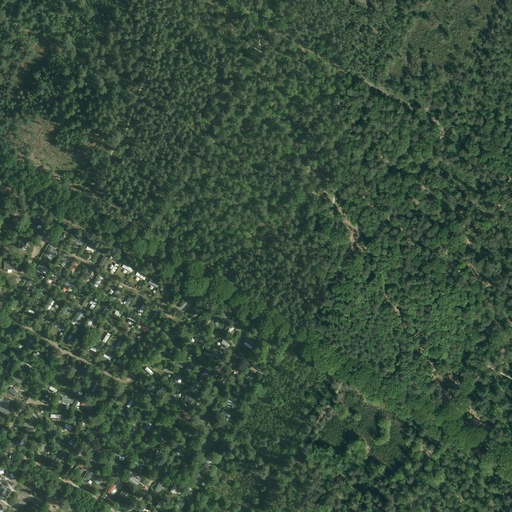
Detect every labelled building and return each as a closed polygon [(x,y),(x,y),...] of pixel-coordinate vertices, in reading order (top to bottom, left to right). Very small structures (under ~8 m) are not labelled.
[(11,218),(4,223),(7,229),(11,226),(12,228),(16,226),(15,224),(11,218)] [(66,236),(69,237),(71,233),(62,227),(61,230),(67,234),(66,236)] [(86,242),(76,236),(74,239),(84,245),(86,242)] [(90,244),(88,247),(96,252),(98,250),(90,244)] [(44,255),(47,258),(54,248),(50,246),(44,255)] [(63,253),(58,262),(61,264),(67,255),(63,253)] [(99,265),(103,267),(108,259),(105,257),(99,265)] [(74,272),(79,264),(76,262),(70,270),(74,272)] [(116,263),(112,269),(111,269),(109,271),(113,274),(119,265),(116,263)] [(90,270),(89,269),(83,278),(87,281),(92,271),(91,271),(91,270),(90,270)] [(27,280),(21,290),(25,292),(31,283),(27,280)] [(172,292),(162,286),(161,289),(170,295),(172,292)] [(40,289),(35,296),(39,298),(43,291),(40,289)] [(89,306),(93,309),(98,299),(95,297),(89,306)] [(180,305),(182,307),(189,301),(186,298),(180,305)] [(51,299),(45,307),(49,310),(54,301),(51,299)] [(138,311),(142,313),(146,305),(142,303),(138,311)] [(66,304),(61,313),(64,315),(69,306),(66,304)] [(31,313),(32,312),(36,314),(38,310),(30,306),(27,311),(31,313)] [(100,314),(104,317),(108,309),(105,306),(100,314)] [(150,319),(153,321),(159,312),(155,310),(150,319)] [(79,311),(73,320),(77,323),(83,313),(79,311)] [(128,313),(126,317),(135,322),(137,319),(128,313)] [(94,319),(90,317),(85,326),(89,328),(94,319)] [(140,321),(138,324),(147,330),(149,326),(140,321)] [(102,340),(105,342),(111,334),(107,331),(102,340)] [(197,331),(195,336),(203,340),(206,336),(197,331)] [(70,346),(76,337),(73,335),(67,343),(70,346)] [(254,343),(247,337),(245,340),(251,345),(254,343)] [(123,340),(120,338),(115,346),(118,348),(123,340)] [(102,347),(92,342),(90,345),(100,351),(102,347)] [(115,354),(105,348),(103,352),(112,358),(115,354)] [(127,362),(118,357),(116,361),(125,365),(127,362)] [(264,369),(255,362),(252,365),(261,372),(264,369)] [(191,365),(183,373),(186,376),(194,368),(191,365)] [(151,375),(153,373),(146,366),(144,369),(151,375)] [(55,373),(53,376),(64,382),(66,379),(55,373)] [(177,373),(172,381),(176,383),(181,375),(177,373)] [(13,374),(11,376),(18,382),(21,379),(13,374)] [(146,388),(149,390),(156,383),(153,380),(146,388)] [(0,397),(0,402),(7,407),(9,403),(0,397)] [(40,399),(37,402),(45,408),(47,404),(40,399)] [(93,404),(82,399),(80,403),(91,408),(93,404)] [(238,404),(228,399),(226,403),(236,408),(238,404)] [(231,415),(221,408),(219,411),(229,418),(231,415)] [(208,422),(210,418),(200,413),(198,416),(208,422)] [(146,420),(142,428),(147,430),(150,422),(146,420)] [(218,420),(216,423),(224,429),(226,426),(218,420)] [(33,426),(24,421),(22,425),(31,430),(33,426)] [(20,433),(14,441),(18,444),(24,436),(20,433)] [(204,437),(202,441),(211,447),(213,443),(204,437)] [(71,439),(68,442),(74,448),(77,445),(71,439)] [(146,440),(140,450),(143,452),(149,442),(146,440)] [(41,442),(36,452),(41,455),(46,445),(41,442)] [(63,450),(57,456),(60,460),(66,454),(63,450)] [(202,465),(206,467),(211,457),(207,455),(202,465)] [(135,462),(133,466),(144,470),(145,466),(135,462)] [(91,467),(84,476),(88,479),(95,470),(91,467)] [(191,479),(194,481),(199,473),(196,471),(191,479)] [(102,472),(94,481),(97,483),(105,475),(102,472)] [(128,478),(136,484),(138,481),(131,475),(128,478)] [(157,491),(163,482),(159,479),(153,489),(157,491)] [(113,482),(106,491),(110,494),(116,484),(113,482)] [(188,498),(193,491),(188,488),(184,496),(188,498)] [(167,508),(158,502),(156,506),(165,511),(167,508)]
